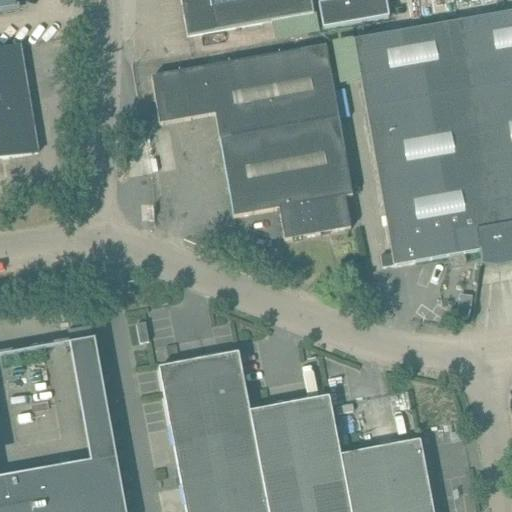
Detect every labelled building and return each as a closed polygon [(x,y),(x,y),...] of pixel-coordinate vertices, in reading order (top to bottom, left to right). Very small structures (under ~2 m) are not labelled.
[(0,0),(0,9),(14,7),(12,0),(0,0)] [(180,0),(187,38),(215,34),(314,16),(310,0),(180,0)] [(347,0),(318,6),(322,31),(391,18),(387,0),(347,0)] [(511,14),(354,42),(392,256),(380,258),(382,270),(394,268),(394,269),(448,259),(449,266),(453,270),(462,268),(465,264),(464,256),(479,254),(481,261),(480,268),(496,270),(511,268),(511,267),(511,14)] [(340,82),(355,80),(351,56),(356,55),(353,40),(334,43),(340,82)] [(326,48),(151,80),(160,127),(215,117),(233,219),(279,211),(284,243),(350,231),(345,200),(352,198),(326,48)] [(0,51),(0,161),(38,155),(20,49),(0,51)] [(49,349),(63,346),(59,324),(45,326),(49,349)] [(137,327),(136,327),(140,346),(148,345),(149,344),(145,325),(137,327)] [(179,366),(158,370),(169,429),(249,414),(245,395),(238,355),(218,359),(179,366)] [(270,410),(249,414),(260,474),(267,511),(349,511),(340,458),(336,439),(329,399),(308,403),(270,410)] [(249,414),(169,429),(180,488),(180,489),(260,474),(249,414)] [(360,454),(340,458),(349,511),(378,511),(430,502),(419,443),(399,447),(360,454)] [(0,511),(125,511),(116,459),(0,480),(0,511)] [(267,511),(260,474),(180,489),(184,511),(267,511)] [(430,502),(378,511),(432,511),(431,502),(430,502)]
